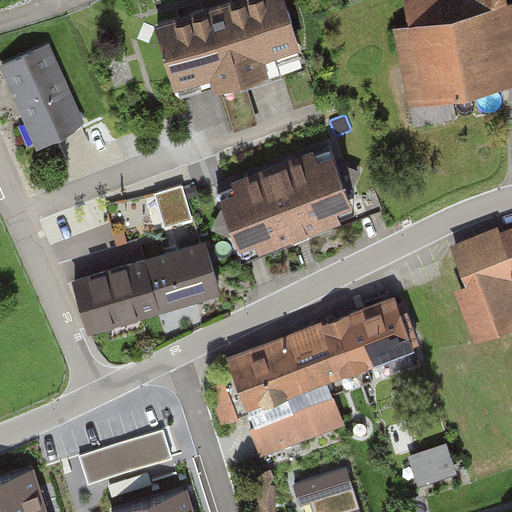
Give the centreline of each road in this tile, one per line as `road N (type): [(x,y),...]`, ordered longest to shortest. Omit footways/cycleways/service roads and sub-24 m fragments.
road 1 (residential): [(179,354),(511,198)]
road 2 (residential): [(20,216),(319,110)]
road 3 (residential): [(96,396),(20,216)]
road 4 (residential): [(179,354),(229,511)]
